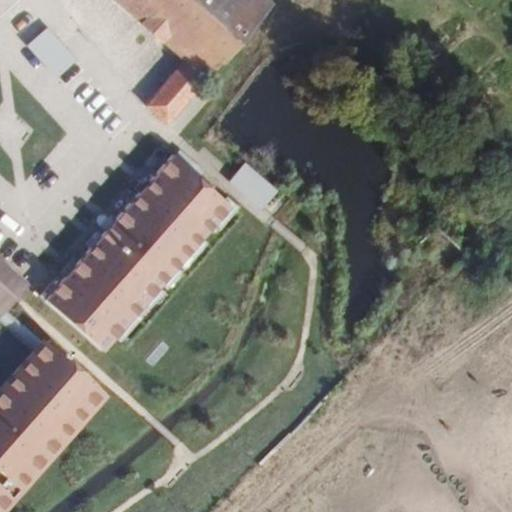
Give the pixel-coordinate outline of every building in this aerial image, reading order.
[(165,124),(252,26),(222,0),(116,0),(180,56),(181,63),(144,105),(165,124)] [(272,3),(268,0),(222,0),(252,26),(272,3)] [(44,27),(23,46),(54,79),(75,60),(44,27)] [(105,355),(166,284),(233,211),(172,153),(43,301),(52,311),(105,355)] [(241,163),(224,184),(260,212),(276,192),(241,163)] [(0,321),(29,288),(0,264),(0,321)] [(0,511),(7,511),(104,401),(42,345),(0,393),(0,511)]
